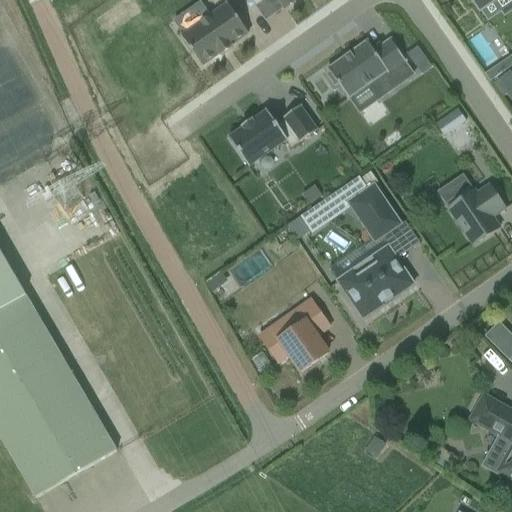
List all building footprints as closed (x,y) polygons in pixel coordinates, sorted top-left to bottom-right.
[(249,0),(255,8),(267,0),(277,0),(284,10),(298,0),(249,0)] [(470,0),(480,13),(498,0),(470,0)] [(222,54),(223,56),(235,47),(234,46),(251,34),(230,4),(184,36),(205,66),(222,54)] [(406,62),(405,62),(391,43),(392,42),(391,41),(389,42),(390,42),(374,53),(368,44),(367,43),(366,44),(329,70),(327,71),(328,72),(329,72),(330,74),(328,76),(335,87),(338,85),(348,99),(349,101),(350,100),(350,99),(369,86),(380,100),(414,77),(405,64),(407,63),(406,62)] [(414,66),(425,58),(418,48),(416,49),(407,56),(414,66)] [(500,64),(489,72),(495,80),(506,72),(500,64)] [(511,71),(498,82),(507,94),(511,90),(511,71)] [(243,129),(228,140),(249,168),(286,142),(291,149),(300,143),(301,144),(318,132),(300,108),(284,119),(285,122),(277,127),(267,112),(252,123),(251,121),(242,128),(243,129)] [(442,121),(451,134),(467,124),(458,110),(442,121)] [(375,245),(402,226),(374,186),(367,191),(359,178),(298,219),(310,237),(350,210),(375,245)] [(448,210),(473,247),(500,229),(493,219),(505,210),(490,187),(477,195),(475,192),(448,210)] [(338,283),(363,320),(365,319),(364,319),(383,306),(382,305),(383,302),(390,298),(392,298),(393,299),(412,286),(412,287),(413,286),(388,249),(338,283)] [(0,436),(37,500),(116,453),(25,298),(0,254),(0,436)] [(289,357),(301,374),(328,355),(313,335),(328,325),(311,302),(283,322),(290,333),(267,349),(279,365),(289,357)] [(511,360),(511,336),(499,324),(484,338),(510,363),(511,360)] [(501,474),(511,479),(511,413),(485,398),(472,422),(498,436),(480,468),(499,478),(501,474)] [(374,437),(365,452),(377,460),(386,445),(374,437)]
